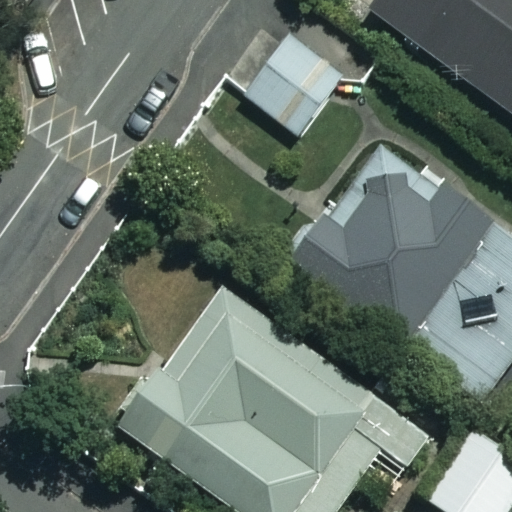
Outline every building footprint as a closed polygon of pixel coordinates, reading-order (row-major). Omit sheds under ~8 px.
[(511,0),(384,0),(369,21),(511,121),(511,0)] [(343,83),(277,34),(233,93),(299,142),(343,83)] [(511,368),(511,239),(380,146),(289,275),(482,411),(511,368)] [(428,441),(224,296),(164,381),(154,375),(115,430),(230,511),(338,511),(381,453),(407,472),(428,441)] [(511,511),(511,464),(473,437),(426,505),(435,511),(511,511)]
